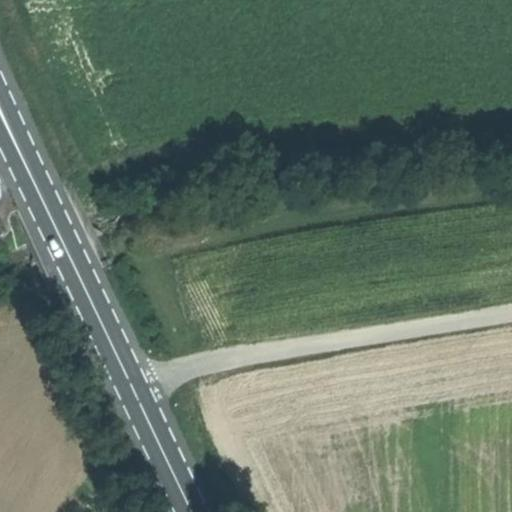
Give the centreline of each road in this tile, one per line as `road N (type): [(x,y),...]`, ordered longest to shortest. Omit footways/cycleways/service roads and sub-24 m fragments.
road 1 (secondary): [(194,511),(0,108)]
road 2 (track): [(511,314),(243,357),(133,384)]
